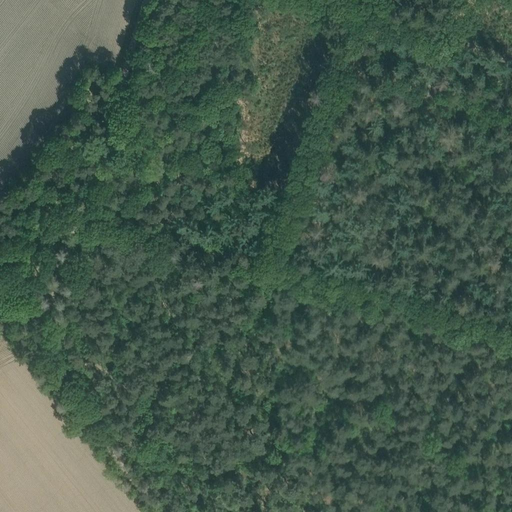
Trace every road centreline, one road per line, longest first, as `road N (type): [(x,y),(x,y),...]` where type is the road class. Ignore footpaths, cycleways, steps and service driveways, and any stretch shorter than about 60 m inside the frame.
road 1 (track): [(383,511),(90,430),(0,312)]
road 2 (track): [(132,0),(45,294),(0,312)]
